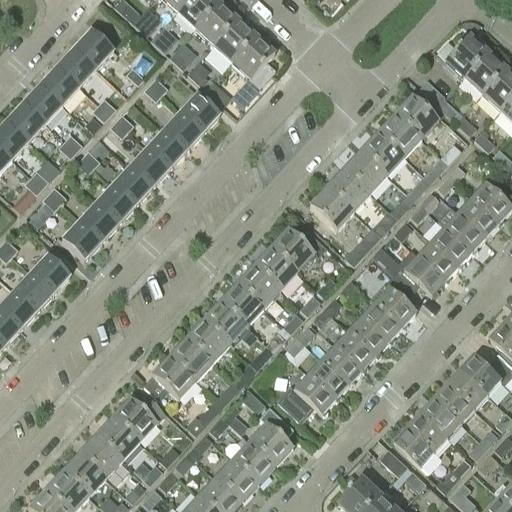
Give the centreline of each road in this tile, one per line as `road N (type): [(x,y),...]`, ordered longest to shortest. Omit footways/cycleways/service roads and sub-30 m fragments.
road 1 (residential): [(0,492),(363,100)]
road 2 (residential): [(322,63),(0,409)]
road 3 (residential): [(284,511),(511,268)]
road 4 (residential): [(363,100),(455,0)]
